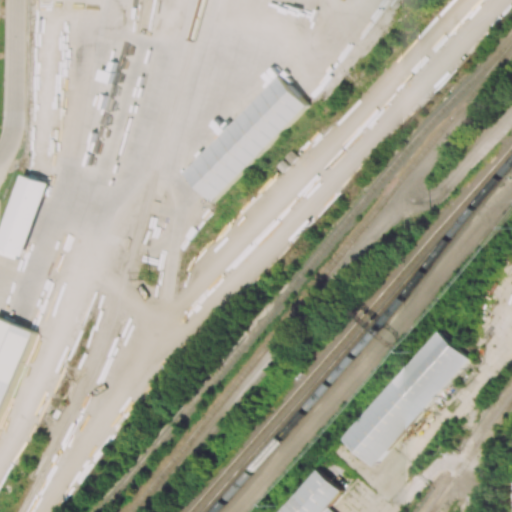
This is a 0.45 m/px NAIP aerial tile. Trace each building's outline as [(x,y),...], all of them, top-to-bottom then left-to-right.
[(313,105),(284,75),(187,172),(216,201),(313,105)] [(0,248),(0,252),(25,261),(51,182),(25,173),(0,248)] [(0,427),(38,330),(0,315),(0,427)] [(376,464),(347,437),(442,334),(471,361),(392,447),(376,464)] [(279,511),(323,511),(345,488),(320,466),(279,511)]
